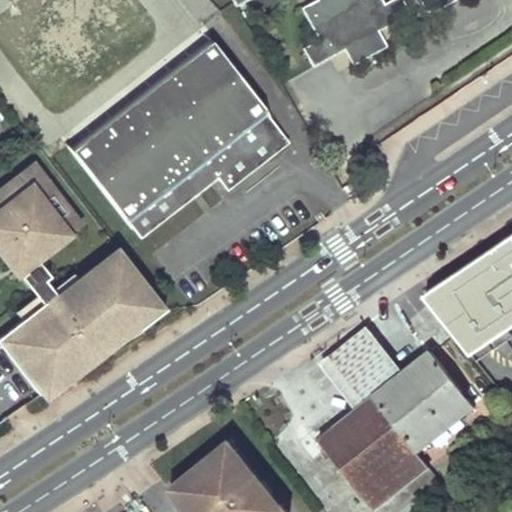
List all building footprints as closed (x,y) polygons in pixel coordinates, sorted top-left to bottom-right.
[(228,0),(234,10),(251,0),(314,0),(300,8),(318,40),(301,49),(312,69),(343,53),(352,69),(387,49),(378,33),(409,16),(400,0),(391,0),(383,5),(380,0),(228,0)] [(417,0),(426,18),(458,0),(417,0)] [(213,187),(219,183),(228,194),(252,176),(261,169),(291,146),(271,121),(272,120),(256,99),(210,40),(75,147),(69,151),(134,234),(135,233),(142,243),(194,202),(200,197),(213,187)] [(32,165),(0,190),(0,254),(1,256),(12,247),(28,267),(37,261),(81,226),(32,165)] [(511,222),(435,276),(415,290),(461,350),(482,337),(511,318),(511,222)] [(12,247),(1,256),(17,276),(19,274),(28,267),(12,247)] [(120,252),(95,270),(102,279),(127,260),(120,252)] [(42,303),(0,334),(0,343),(38,394),(63,375),(59,369),(71,360),(77,369),(118,339),(115,336),(133,322),(139,330),(166,310),(127,260),(102,279),(95,270),(58,298),(48,306),(45,302),(42,303)] [(28,267),(19,274),(42,303),(45,302),(48,306),(58,298),(45,282),(50,277),(37,261),(28,267)] [(133,322),(115,336),(118,339),(139,330),(133,322)] [(370,329),(323,365),(357,410),(405,375),(370,329)] [(431,350),(406,368),(409,372),(405,375),(357,410),(353,413),(352,411),(320,435),(374,507),(433,463),(420,447),(474,406),(431,350)] [(71,360),(59,369),(63,375),(77,369),(71,360)] [(274,494),(231,442),(171,492),(187,511),(276,511),(279,510),(270,497),(274,494)]
